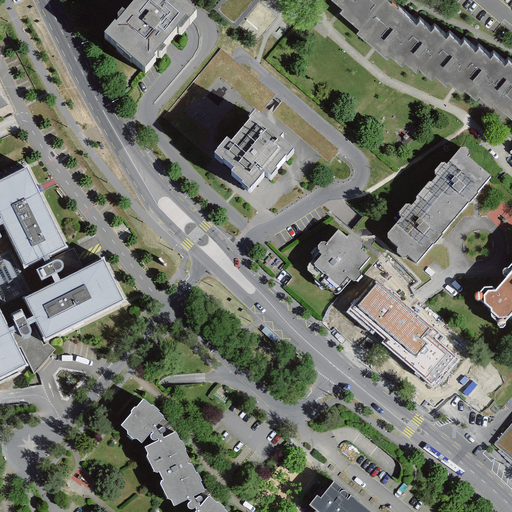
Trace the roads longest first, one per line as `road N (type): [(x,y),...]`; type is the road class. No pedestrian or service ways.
road 1 (tertiary): [(280,315),(511,504)]
road 2 (residential): [(209,263),(65,427),(29,446)]
road 3 (tertiary): [(115,132),(152,209),(209,263)]
road 4 (tertiary): [(225,246),(115,132)]
road 5 (tertiary): [(47,0),(115,132)]
